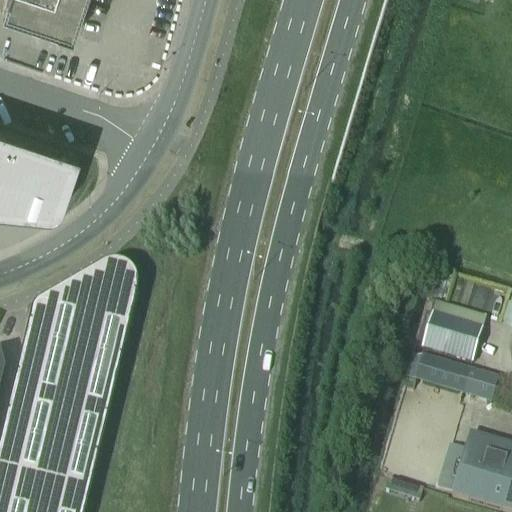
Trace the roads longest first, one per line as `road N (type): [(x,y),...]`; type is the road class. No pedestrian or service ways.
road 1 (primary): [(239,511),(265,318),(351,0)]
road 2 (primary): [(301,0),(220,318),(196,511)]
road 3 (tertiary): [(0,278),(97,224),(159,140)]
road 4 (unclassified): [(159,140),(0,86)]
road 5 (tertiary): [(159,140),(208,0)]
